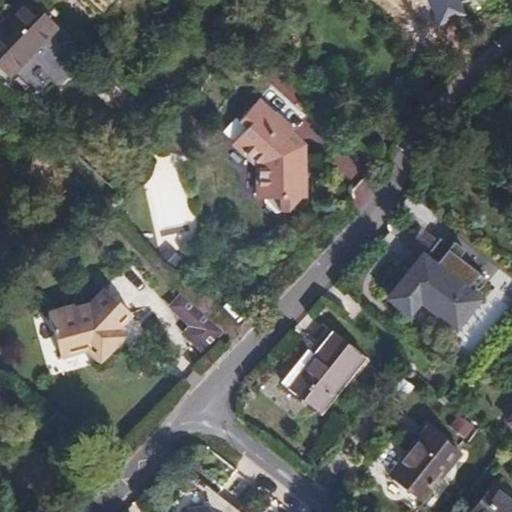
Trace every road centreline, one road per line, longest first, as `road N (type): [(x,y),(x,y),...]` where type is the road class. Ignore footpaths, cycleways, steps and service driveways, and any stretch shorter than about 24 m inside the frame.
road 1 (residential): [(187,397),(307,284),(405,152),(511,33)]
road 2 (residential): [(333,511),(187,397)]
road 3 (residential): [(98,511),(187,397)]
